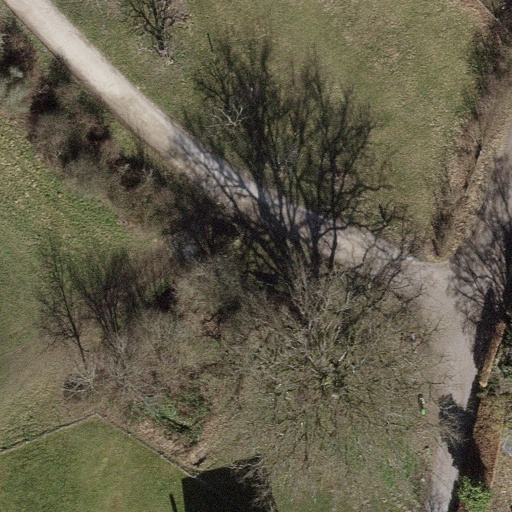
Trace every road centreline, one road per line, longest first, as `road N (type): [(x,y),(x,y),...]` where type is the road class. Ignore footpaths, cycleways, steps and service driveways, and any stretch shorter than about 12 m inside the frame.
road 1 (track): [(484,304),(241,199),(154,127),(30,0)]
road 2 (track): [(484,304),(449,511)]
